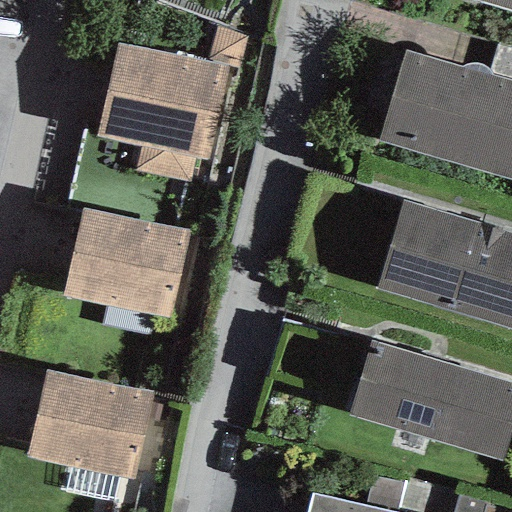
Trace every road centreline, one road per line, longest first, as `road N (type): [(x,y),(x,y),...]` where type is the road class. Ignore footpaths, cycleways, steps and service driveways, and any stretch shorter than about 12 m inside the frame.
road 1 (residential): [(303,0),(195,511)]
road 2 (trunk): [(75,511),(511,392)]
